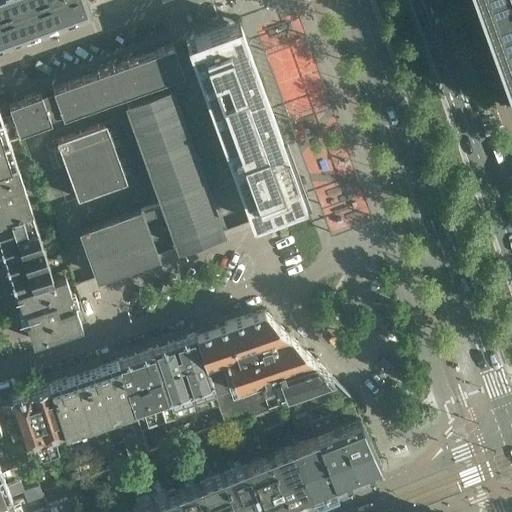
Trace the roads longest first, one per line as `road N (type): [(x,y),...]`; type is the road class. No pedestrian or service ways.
road 1 (primary): [(359,0),(511,424)]
road 2 (residential): [(0,371),(277,279),(300,290)]
road 3 (tertiary): [(511,433),(320,511)]
road 4 (residential): [(0,64),(186,0)]
road 5 (primary): [(482,172),(423,0)]
